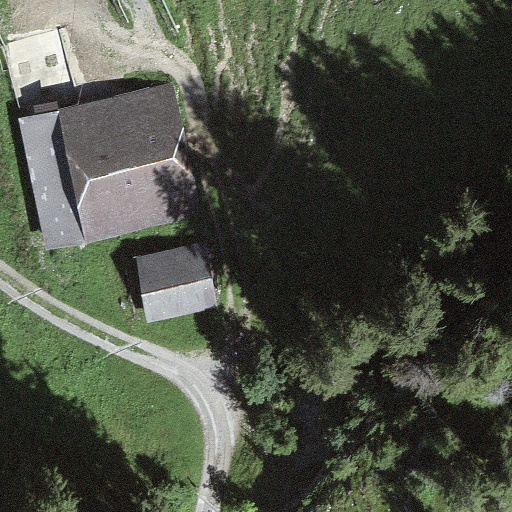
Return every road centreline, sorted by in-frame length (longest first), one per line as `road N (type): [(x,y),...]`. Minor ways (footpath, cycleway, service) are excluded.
road 1 (track): [(60,0),(83,22),(169,59),(194,96),(242,322),(213,398)]
road 2 (track): [(214,511),(227,447),(213,398),(0,272)]
